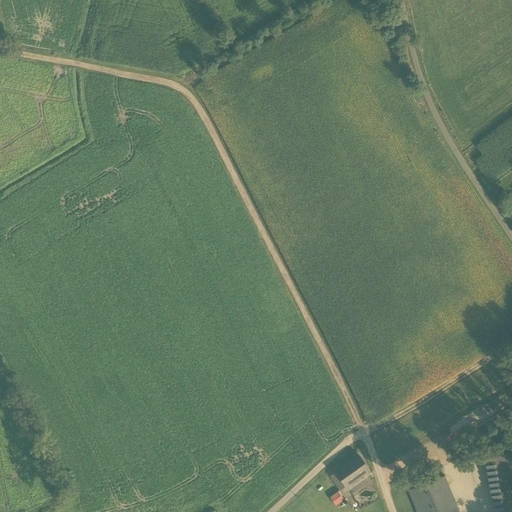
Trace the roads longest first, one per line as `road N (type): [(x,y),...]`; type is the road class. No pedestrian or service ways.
road 1 (track): [(511,337),(413,408),(361,432),(191,95),(181,85),(0,50)]
road 2 (unclassified): [(400,0),(432,112),(511,237)]
